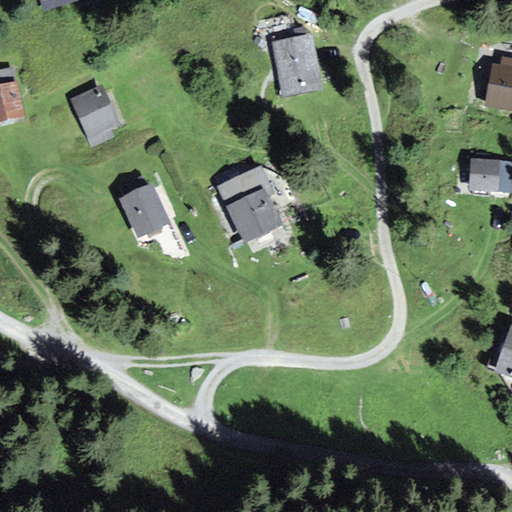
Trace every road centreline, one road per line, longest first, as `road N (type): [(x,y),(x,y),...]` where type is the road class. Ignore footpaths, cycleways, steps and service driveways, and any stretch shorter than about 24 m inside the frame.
road 1 (track): [(431,0),(376,27),(364,54),(395,289),(386,343),(356,360),(228,366),(203,399),(204,428)]
road 2 (track): [(511,480),(487,470),(300,461),(235,443),(0,319)]
road 3 (track): [(55,312),(33,188),(57,172),(107,193)]
road 4 (track): [(0,240),(94,363)]
road 5 (track): [(243,360),(94,363)]
